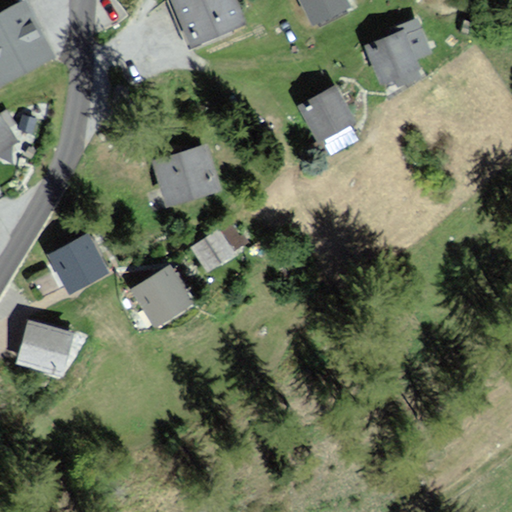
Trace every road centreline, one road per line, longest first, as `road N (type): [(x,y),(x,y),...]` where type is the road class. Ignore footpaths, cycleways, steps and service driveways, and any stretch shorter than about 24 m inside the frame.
road 1 (residential): [(81,0),(85,93),(74,138),(54,192),(0,273)]
road 2 (track): [(405,511),(511,441)]
